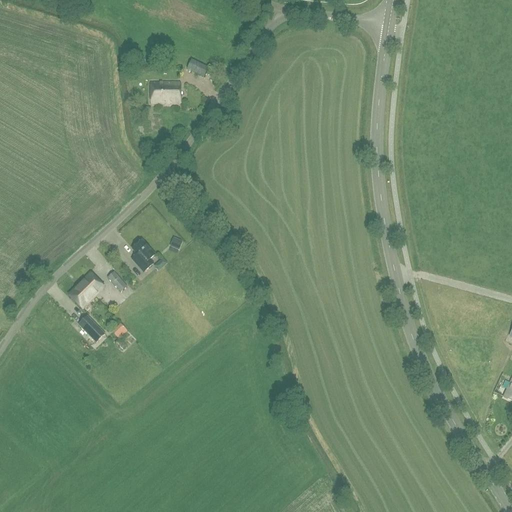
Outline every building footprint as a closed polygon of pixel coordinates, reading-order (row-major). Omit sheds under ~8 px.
[(203,78),(208,68),(191,59),(187,69),(203,78)] [(180,105),(180,83),(150,83),(150,104),(180,105)] [(143,273),(153,263),(150,259),(155,254),(142,239),(131,249),(136,254),(131,259),(143,273)] [(157,265),(161,270),(168,265),(165,260),(157,265)] [(120,293),(127,287),(114,273),(107,279),(120,293)] [(84,287),(95,298),(104,288),(90,274),(79,285),(82,288),(84,287)] [(82,310),(95,298),(84,287),(82,288),(79,285),(68,295),(82,310)] [(95,343),(104,335),(87,316),(78,325),(95,343)] [(120,341),(123,349),(132,345),(128,337),(120,341)]
